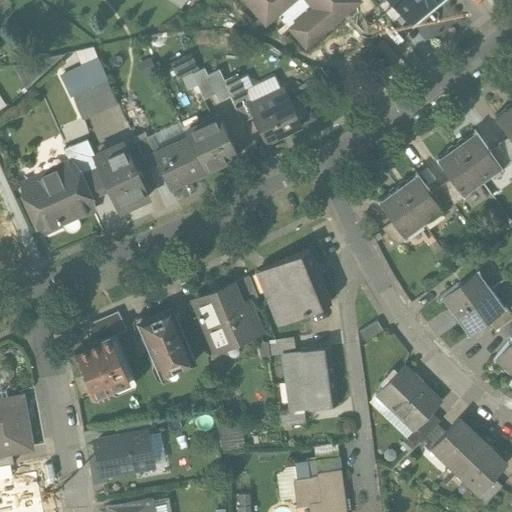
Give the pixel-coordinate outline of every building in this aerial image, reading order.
[(0,0),(0,18),(10,6),(1,0),(0,0)] [(243,0),(266,26),(292,4),(290,2),(293,0),(304,0),(314,11),(291,31),(306,49),(342,19),(338,14),(350,3),(355,8),(359,4),(355,0),(243,0)] [(444,0),(386,0),(387,1),(401,17),(411,29),(444,0)] [(401,17),(387,1),(378,9),(392,25),(401,17)] [(199,18),(187,19),(188,31),(200,30),(199,18)] [(297,57),(306,49),(291,31),(274,45),(297,57)] [(150,60),(142,64),(147,75),(156,72),(150,60)] [(96,61),(65,75),(74,96),(106,82),(96,61)] [(187,61),(172,67),(179,84),(192,78),(193,79),(195,78),(187,61)] [(221,72),(207,78),(204,72),(195,78),(193,79),(205,103),(216,98),(220,104),(231,99),(232,98),(225,82),(221,72)] [(252,106),(239,76),(225,82),(232,98),(231,99),(243,125),(255,120),(249,107),(252,106)] [(107,84),(75,99),(85,121),(118,107),(107,84)] [(252,106),(249,107),(255,120),(266,143),(302,126),(284,91),(252,106)] [(316,94),(304,101),(310,110),(321,103),(316,94)] [(134,101),(120,107),(126,121),(140,115),(134,101)] [(511,105),(496,118),(495,116),(493,117),(508,138),(511,143),(511,105)] [(221,117),(185,133),(187,138),(203,173),(239,157),(221,117)] [(137,118),(126,123),(134,143),(146,139),(137,118)] [(489,152),(474,131),(472,133),(473,134),(456,146),(481,183),(499,169),(500,171),(502,170),(489,152)] [(187,138),(154,153),(160,166),(170,188),(203,173),(187,138)] [(511,163),(511,143),(508,138),(498,145),(511,163)] [(154,153),(148,139),(135,145),(147,172),(160,166),(154,153)] [(88,141),(75,146),(89,176),(101,170),(96,159),(88,141)] [(511,163),(498,145),(489,152),(502,170),(511,163)] [(75,146),(63,151),(73,174),(77,172),(80,180),(89,176),(75,146)] [(101,170),(120,212),(148,200),(124,146),(96,159),(101,170)] [(481,183),(456,146),(437,160),(436,159),(435,160),(450,181),(462,199),(464,197),(463,196),(481,183)] [(24,189),(24,193),(42,230),(57,223),(58,224),(59,223),(61,227),(63,231),(65,233),(69,234),(73,234),(76,232),(78,229),(79,226),(79,222),(77,218),(93,211),(80,180),(77,172),(73,174),(42,188),(41,185),(38,182),(35,180),(31,181),(27,182),(25,185),(24,189)] [(431,195),(414,172),(413,173),(414,175),(397,188),(423,224),(440,211),(442,213),(443,212),(431,195)] [(462,199),(450,181),(441,188),(454,205),(462,199)] [(423,224),(397,188),(378,202),(377,201),(376,202),(391,223),(403,241),(405,240),(404,238),(423,224)] [(454,205),(441,188),(431,195),(443,212),(454,205)] [(403,241),(391,223),(382,230),(395,248),(403,241)] [(0,262),(12,257),(0,230),(0,262)] [(260,271),(282,324),(331,304),(320,276),(318,277),(315,269),(317,269),(309,251),(260,271)] [(470,260),(452,272),(460,284),(479,271),(470,260)] [(460,284),(438,298),(439,300),(441,299),(453,316),(489,291),(478,274),(480,273),(479,271),(460,284)] [(249,279),(232,286),(241,306),(247,304),(248,305),(258,301),(249,279)] [(232,286),(194,301),(216,353),(260,335),(248,305),(247,304),(241,306),(232,286)] [(489,291),(453,316),(467,335),(465,336),(466,337),(487,322),(494,332),(497,329),(511,320),(503,309),(502,309),(489,291)] [(138,328),(160,378),(195,363),(173,312),(138,328)] [(511,318),(511,320),(497,329),(510,340),(511,336),(511,318)] [(382,319),(364,332),(370,341),(388,329),(382,321),(382,319)] [(132,378),(114,336),(98,343),(97,342),(87,346),(87,348),(79,352),(85,365),(81,367),(86,377),(84,378),(92,396),(132,378)] [(511,336),(510,340),(491,361),(493,362),(495,360),(511,374),(511,336)] [(293,338),(268,342),(270,356),(285,354),(295,353),(293,338)] [(295,353),(285,354),(287,368),(285,368),(287,384),(333,377),(329,349),(295,353)] [(414,431),(430,414),(439,404),(401,367),(376,393),(413,430),(414,431)] [(333,377),(287,384),(289,402),(291,402),(293,412),(303,411),(337,406),(333,377)] [(22,398),(0,401),(0,455),(9,454),(31,449),(22,398)] [(293,412),(278,414),(279,427),(304,424),(303,411),(293,412)] [(413,430),(399,445),(408,454),(419,443),(436,425),(439,422),(430,414),(414,431),(413,430)] [(482,443),(457,420),(444,433),(430,448),(431,449),(454,472),(482,443)] [(150,421),(114,427),(116,439),(146,434),(146,436),(152,435),(150,421)] [(436,425),(419,443),(428,452),(431,449),(430,448),(444,433),(436,425)] [(218,449),(239,448),(238,427),(217,428),(218,449)] [(116,439),(95,443),(101,475),(119,471),(120,475),(134,473),(133,469),(152,465),(146,436),(146,434),(116,439)] [(506,465),(482,443),(454,472),(476,494),(477,495),(492,479),(506,465)] [(0,467),(11,465),(9,454),(0,455),(0,467)] [(316,463),(318,474),(340,471),(338,460),(316,463)] [(345,511),(340,471),(318,474),(321,503),(309,505),(310,511),(345,511)] [(0,511),(35,511),(29,475),(0,480),(0,511)] [(501,488),(492,479),(477,495),(476,494),(474,496),(484,506),(501,488)] [(152,511),(151,503),(110,510),(110,511),(152,511)]
